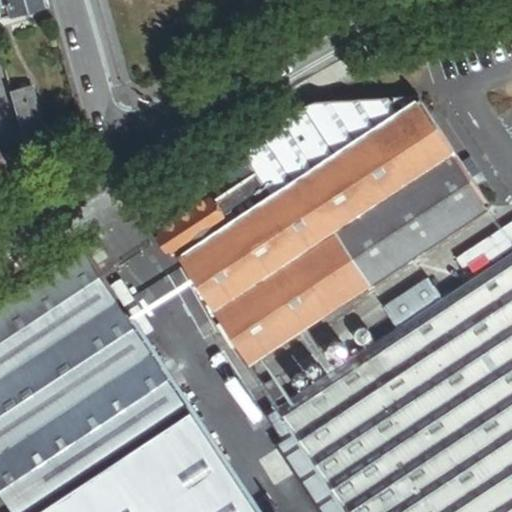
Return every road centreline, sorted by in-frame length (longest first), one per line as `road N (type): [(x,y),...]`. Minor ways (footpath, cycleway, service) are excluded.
road 1 (tertiary): [(115,162),(299,48),(399,0)]
road 2 (unclassified): [(115,162),(70,0)]
road 3 (tertiary): [(0,237),(115,162)]
